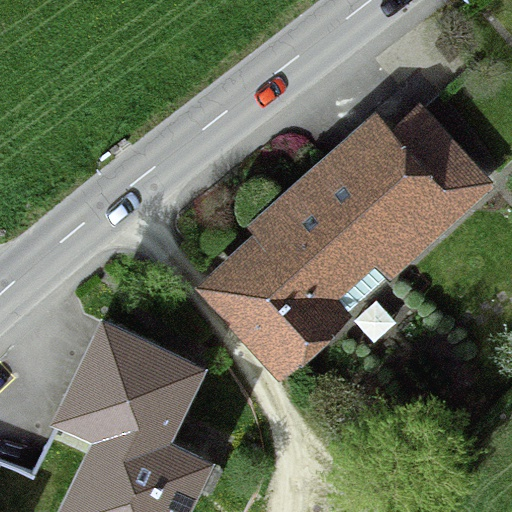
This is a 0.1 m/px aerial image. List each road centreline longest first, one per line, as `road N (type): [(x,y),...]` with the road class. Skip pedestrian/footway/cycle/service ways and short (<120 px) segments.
road 1 (residential): [(108,201),(275,406),(293,511)]
road 2 (secondary): [(370,0),(108,201)]
road 3 (secondary): [(108,201),(0,293)]
